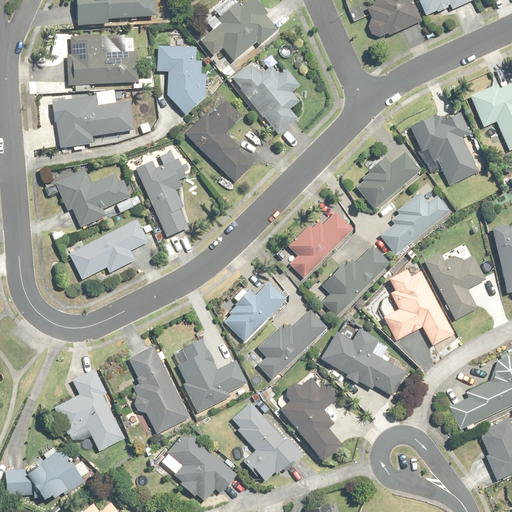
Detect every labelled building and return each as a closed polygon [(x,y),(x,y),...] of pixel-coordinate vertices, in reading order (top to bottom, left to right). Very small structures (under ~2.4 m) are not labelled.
[(110,25),(110,18),(158,16),(157,1),(151,1),(151,0),(78,0),(79,26),(110,25)] [(279,30),(266,16),(268,14),(254,0),(249,0),(242,7),(235,0),(224,0),(214,10),(218,14),(208,23),(213,29),(201,41),(216,56),(224,48),(236,62),(259,40),(264,45),(279,30)] [(423,22),(412,0),(376,0),(374,7),(368,9),(372,20),(372,21),(371,22),(370,23),(370,24),(370,25),(370,26),(370,27),(370,28),(370,29),(370,30),(370,31),(371,31),(371,32),(371,33),(372,34),(373,35),(374,36),(375,36),(375,37),(376,37),(377,38),(378,38),(379,38),(380,38),(381,38),(382,38),(383,38),(384,38),(385,37),(395,32),(395,34),(423,22)] [(439,11),(440,13),(451,8),(453,10),(474,0),(418,0),(427,17),(439,11)] [(124,39),(124,52),(121,52),(107,37),(72,38),(72,56),(68,56),(69,84),(139,82),(139,52),(133,52),(133,38),(124,39)] [(158,72),(169,72),(168,96),(186,115),(207,98),(206,75),(202,75),(202,62),(196,62),(197,48),(159,46),(158,72)] [(298,118),(291,110),(300,102),(292,93),(300,86),(286,70),(285,72),(279,66),(274,70),(261,55),(232,80),(280,134),(298,118)] [(511,84),(501,89),(499,85),(471,98),(484,129),(498,123),(510,152),(511,151),(511,84)] [(55,123),(57,123),(61,149),(95,144),(94,137),(136,131),(132,102),(117,104),(115,90),(95,93),(96,97),(53,103),(55,123)] [(255,164),(227,135),(244,119),(226,101),(210,117),(207,114),(186,134),(235,184),(255,164)] [(439,161),(444,170),(440,172),(449,188),(480,171),(463,139),(472,135),(460,113),(452,118),(445,122),(440,113),(409,129),(422,152),(428,149),(435,163),(439,161)] [(356,188),(373,209),(388,196),(390,198),(421,173),(406,154),(393,166),(386,158),(369,172),(370,174),(364,179),(365,180),(356,188)] [(168,236),(179,231),(180,234),(191,230),(181,209),(185,207),(177,189),(183,187),(180,181),(188,177),(180,158),(157,168),(153,160),(137,168),(168,236)] [(68,212),(74,209),(82,228),(118,213),(115,207),(132,200),(134,207),(142,203),(139,195),(132,198),(125,182),(119,184),(115,174),(92,184),(86,171),(56,183),(68,212)] [(395,225),(381,236),(397,256),(451,213),(438,197),(430,204),(421,193),(398,212),(400,214),(392,220),(395,225)] [(339,213),(324,226),(318,219),(288,246),(298,258),(290,265),(302,278),(355,230),(339,213)] [(137,220),(70,254),(83,280),(107,267),(110,274),(136,260),(132,252),(149,243),(137,220)] [(511,293),(511,232),(511,225),(494,229),(508,294),(511,293)] [(331,295),(323,303),(336,316),(390,265),(373,247),(356,264),(351,259),(322,286),(331,295)] [(479,309),(469,290),(487,281),(475,258),(464,263),(464,262),(463,262),(463,261),(462,261),(462,260),(461,260),(460,259),(459,259),(459,258),(458,258),(457,258),(456,258),(455,258),(454,258),(453,258),(452,258),(451,258),(450,258),(449,259),(448,259),(447,260),(446,260),(446,261),(445,261),(445,262),(441,254),(426,262),(457,321),(479,309)] [(454,334),(421,272),(412,277),(408,271),(391,280),(397,291),(391,294),(400,310),(385,318),(397,341),(423,327),(433,345),(454,334)] [(286,299),(269,283),(256,297),(250,291),(230,313),(232,315),(224,323),(245,343),(286,299)] [(327,329),(318,319),(314,323),(309,319),(304,323),(301,320),(293,328),(277,330),(257,349),(267,359),(258,367),(273,381),(327,329)] [(352,342),(337,333),(322,359),(349,375),(347,378),(357,384),(359,381),(372,388),(374,385),(391,395),(404,373),(372,354),(379,341),(360,329),(352,342)] [(185,386),(197,412),(229,396),(227,393),(248,383),(239,363),(232,366),(231,363),(217,370),(202,340),(174,353),(180,365),(178,366),(187,385),(185,386)] [(134,388),(138,396),(135,404),(139,412),(147,413),(157,434),(190,418),(154,346),(129,359),(141,384),(134,388)] [(511,357),(508,356),(498,362),(491,380),(466,392),(469,399),(450,408),(461,431),(511,406),(511,357)] [(56,409),(73,440),(83,440),(92,435),(101,451),(126,437),(103,396),(107,393),(94,369),(65,385),(73,399),(56,409)] [(304,386),(295,384),(287,391),(287,403),(280,409),(323,462),(343,447),(329,429),(335,424),(324,411),(332,404),(327,398),(329,396),(321,387),(320,388),(312,379),(304,386)] [(227,424),(241,439),(242,454),(247,459),(244,461),(252,470),(254,468),(265,481),(275,472),(278,474),(294,461),(296,464),(305,456),(288,437),(285,440),(252,402),(227,424)] [(499,482),(511,475),(511,426),(508,419),(486,430),(483,442),(489,455),(487,456),(499,482)] [(183,482),(181,484),(195,497),(197,494),(206,501),(216,489),(221,494),(238,475),(186,432),(156,468),(171,481),(176,476),(183,482)] [(8,497),(18,497),(58,498),(65,494),(67,496),(85,481),(61,451),(53,457),(50,454),(38,464),(40,468),(29,473),(26,469),(8,468),(8,497)] [(118,511),(111,503),(100,511),(99,511),(94,505),(84,511),(118,511)]
